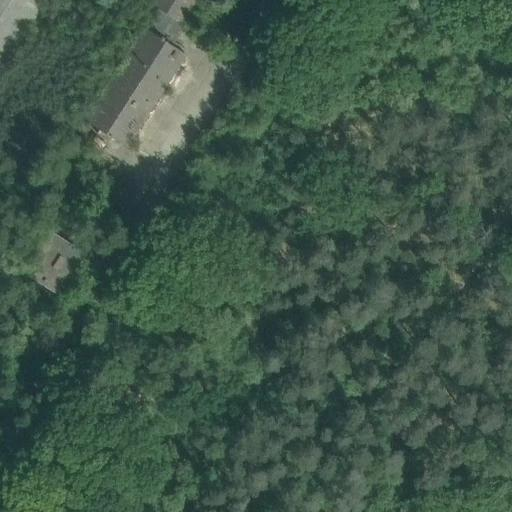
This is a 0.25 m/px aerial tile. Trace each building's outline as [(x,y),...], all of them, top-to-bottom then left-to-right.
[(0,0),(0,67),(3,69),(50,0),(0,0)] [(95,14),(74,0),(70,0),(60,15),(83,31),(95,14)] [(157,0),(165,5),(87,118),(129,147),(192,56),(175,45),(205,0),(157,0)] [(263,128),(237,110),(223,130),(249,148),(263,128)] [(94,255),(56,229),(27,270),(65,296),(94,255)] [(162,308),(132,288),(120,305),(150,325),(162,308)]
